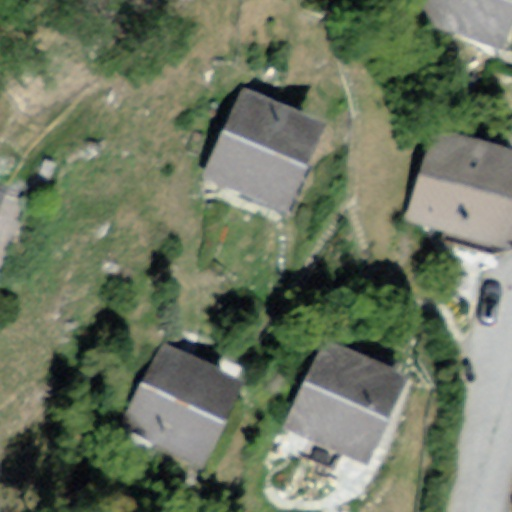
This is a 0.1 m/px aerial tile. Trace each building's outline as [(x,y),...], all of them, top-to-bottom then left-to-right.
[(414,0),(404,29),(487,59),(509,0),(414,0)] [(227,103),(187,192),(268,228),(308,138),(227,103)] [(511,158),(426,134),(399,229),(494,256),(511,192),(511,158)] [(276,432),(358,475),(406,385),(323,342),(276,432)] [(162,349),(114,432),(187,474),(235,391),(162,349)]
